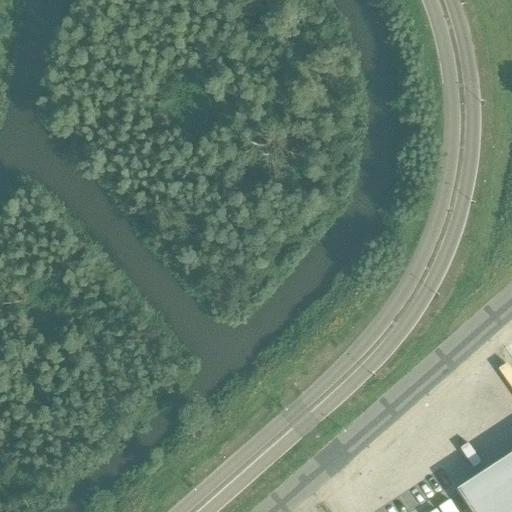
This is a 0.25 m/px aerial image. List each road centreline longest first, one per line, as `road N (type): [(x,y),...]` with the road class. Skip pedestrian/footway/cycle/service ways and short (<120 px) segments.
road 1 (secondary): [(425,0),(439,27),(452,141),(443,202),(410,283),(338,373),(181,511)]
road 2 (secondary): [(207,511),(374,362),(412,316),(446,252),(471,146),(468,79),(448,0)]
road 3 (unclassified): [(268,511),(511,303)]
